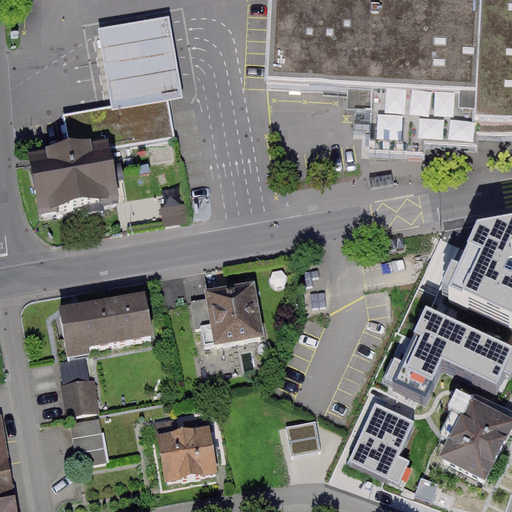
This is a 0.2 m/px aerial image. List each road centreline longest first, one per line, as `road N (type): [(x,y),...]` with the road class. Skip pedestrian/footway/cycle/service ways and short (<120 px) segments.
road 1 (residential): [(511,193),(11,281)]
road 2 (residential): [(46,511),(11,281)]
road 3 (residential): [(361,511),(309,493),(200,511)]
road 4 (residential): [(0,119),(11,281)]
